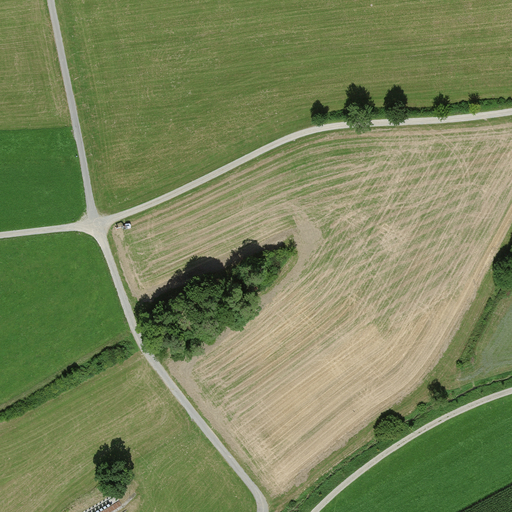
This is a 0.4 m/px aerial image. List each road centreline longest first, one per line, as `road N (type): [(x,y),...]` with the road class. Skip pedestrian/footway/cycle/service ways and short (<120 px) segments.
road 1 (track): [(261,511),(258,495),(149,356),(124,302),(93,215),(52,0)]
road 2 (track): [(0,235),(97,227),(317,128),(511,112)]
road 3 (track): [(316,511),(426,427),(511,390)]
